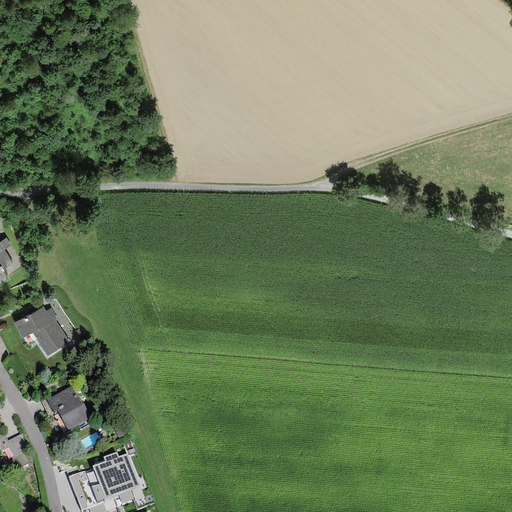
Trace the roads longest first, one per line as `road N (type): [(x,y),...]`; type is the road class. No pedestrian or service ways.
road 1 (track): [(0,191),(325,187)]
road 2 (track): [(325,187),(344,170),(511,114)]
road 3 (track): [(325,187),(511,235)]
road 4 (residential): [(0,373),(44,457),(56,511)]
